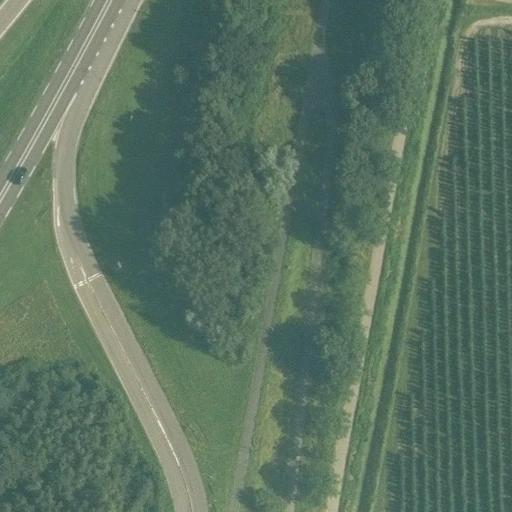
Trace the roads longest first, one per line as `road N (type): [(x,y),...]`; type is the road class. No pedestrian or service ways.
road 1 (unclassified): [(330,511),(424,0)]
road 2 (primary): [(0,196),(108,0)]
